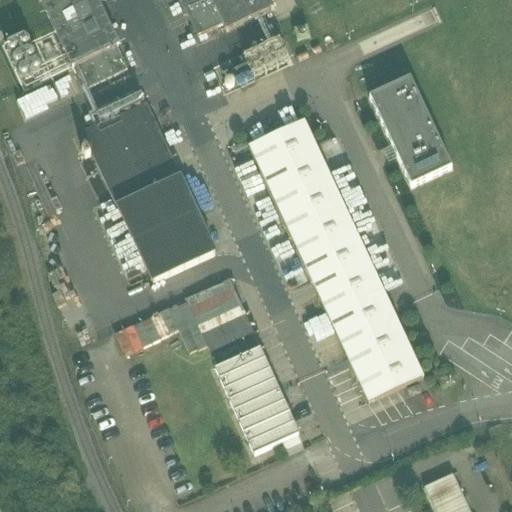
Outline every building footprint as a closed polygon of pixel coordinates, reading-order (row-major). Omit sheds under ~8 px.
[(125,76),(115,53),(116,52),(91,0),(35,0),(46,22),(70,74),(72,73),(82,96),(125,76)] [(266,0),(178,0),(198,40),(223,28),(227,35),(272,13),(266,0)] [(51,32),(6,48),(21,88),(45,80),(40,66),(56,60),(53,51),(57,49),(51,32)] [(264,59),(281,52),(277,43),(243,58),(252,79),(270,71),(264,59)] [(368,102),(391,150),(397,162),(410,191),(452,172),(409,82),(368,102)] [(17,102),(23,116),(50,104),(44,90),(17,102)] [(152,283),(153,284),(215,255),(214,253),(213,251),(214,251),(213,250),(144,106),(82,136),(151,280),(151,281),(152,281),(152,283)] [(247,155),(367,406),(421,380),(301,129),(247,155)] [(387,166),(397,162),(391,150),(382,154),(387,166)] [(209,372),(250,458),(295,436),(254,351),(249,340),(239,345),(244,356),(209,372)] [(467,511),(452,478),(424,491),(433,511),(467,511)]
